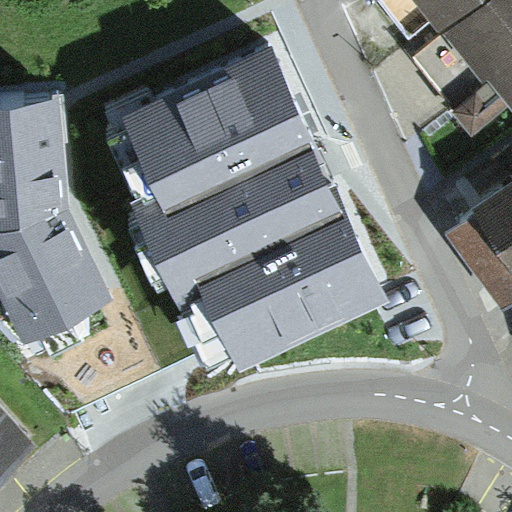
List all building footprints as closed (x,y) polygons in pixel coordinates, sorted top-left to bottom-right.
[(377,0),(409,40),(434,21),(446,35),(490,0),(377,0)] [(511,0),(490,0),(446,35),(417,57),(475,130),(510,103),(511,105),(511,0)] [(330,175),(266,42),(144,101),(134,81),(91,102),(137,196),(127,201),(205,363),(229,352),(236,367),(388,295),(330,175)] [(57,92),(0,96),(0,296),(17,332),(109,287),(67,200),(60,128),(57,92)] [(511,176),(467,207),(472,213),(443,232),(497,306),(511,297),(511,176)] [(0,476),(37,439),(0,399),(0,476)]
